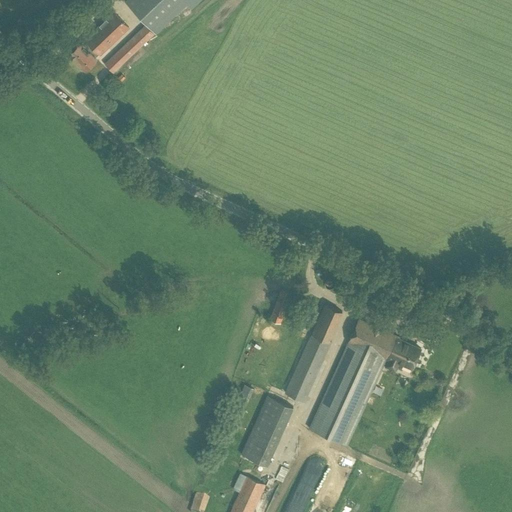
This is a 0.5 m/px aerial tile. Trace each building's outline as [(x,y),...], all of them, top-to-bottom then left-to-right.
[(124,0),(155,32),(186,3),(191,8),(199,0),(124,0)] [(129,27),(114,11),(85,39),(81,43),(81,42),(69,53),(85,70),(96,59),(95,58),(99,54),(100,55),(129,27)] [(113,72),(154,34),(145,25),(105,64),(113,72)] [(281,289),(270,319),(280,323),(291,293),(281,289)] [(347,445),(350,438),(383,364),(395,370),(399,362),(412,368),(421,348),(399,339),(400,337),(358,318),(309,428),(347,445)] [(285,392),(305,401),(331,341),(312,332),(285,392)] [(244,384),(239,397),(248,401),(254,388),(244,384)] [(267,466),(294,407),(267,395),(241,454),(267,466)] [(252,511),(265,485),(240,474),(234,488),(239,490),(229,511),(252,511)] [(193,511),(204,511),(209,498),(196,494),(190,511),(193,511)]
